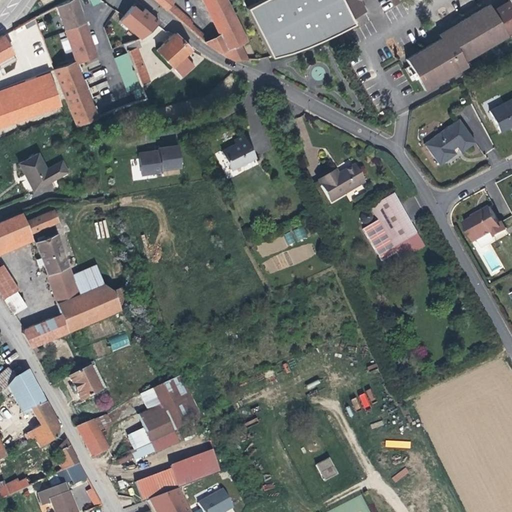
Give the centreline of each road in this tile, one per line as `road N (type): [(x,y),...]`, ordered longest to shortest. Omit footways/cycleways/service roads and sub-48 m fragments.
road 1 (residential): [(141,0),(193,43),(388,147),(435,205)]
road 2 (residential): [(0,315),(113,511)]
road 3 (residential): [(435,205),(511,343)]
road 4 (track): [(400,511),(333,402)]
